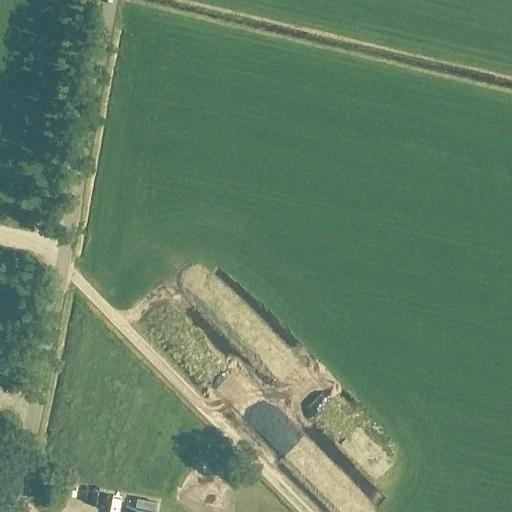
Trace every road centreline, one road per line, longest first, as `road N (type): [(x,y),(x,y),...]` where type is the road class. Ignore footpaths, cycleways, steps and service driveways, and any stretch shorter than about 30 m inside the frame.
road 1 (unclassified): [(15,511),(110,0)]
road 2 (track): [(60,266),(305,511)]
